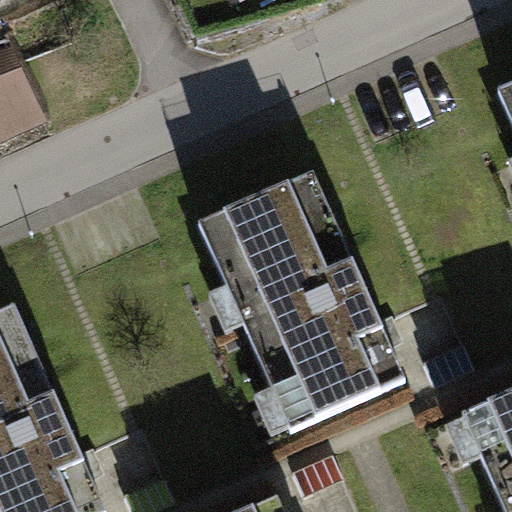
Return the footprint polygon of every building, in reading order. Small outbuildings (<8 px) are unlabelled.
[(0,77),(0,135),(43,115),(20,68),(0,77)] [(511,88),(499,94),(511,123),(511,88)] [(314,177),(200,227),(292,434),(406,383),(314,177)] [(105,511),(15,309),(0,315),(0,511),(105,511)] [(475,372),(464,347),(425,364),(436,389),(475,372)] [(511,511),(511,396),(464,418),(505,511),(511,511)] [(295,474),(306,499),(345,482),(333,457),(295,474)] [(164,480),(124,497),(130,511),(157,511),(175,505),(164,480)] [(283,511),(278,500),(251,511),(283,511)]
